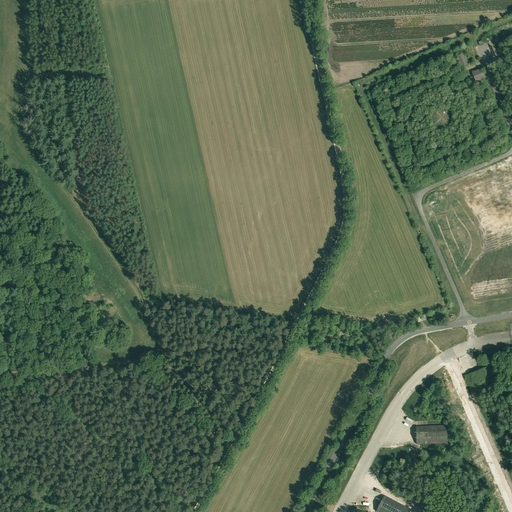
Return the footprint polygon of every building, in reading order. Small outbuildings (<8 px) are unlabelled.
[(463,50),(455,53),(460,64),(468,61),(463,50)] [(485,77),(481,69),(473,73),(476,81),(485,77)] [(36,242),(49,267),(54,269),(71,255),(56,235),(53,231),(44,235),(42,240),(36,242)] [(108,300),(93,313),(103,323),(100,334),(120,340),(123,329),(108,300)] [(483,369),(471,374),(475,384),(486,380),(483,369)] [(450,438),(450,434),(450,430),(447,430),(446,425),(415,426),(416,444),(447,443),(447,438),(450,438)] [(409,511),(411,510),(384,495),(375,511),(377,511),(409,511)]
